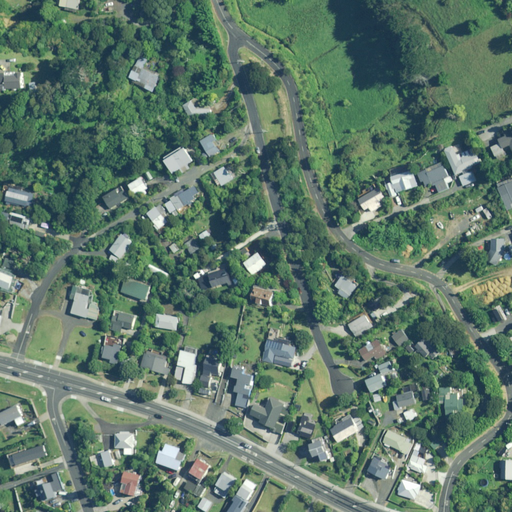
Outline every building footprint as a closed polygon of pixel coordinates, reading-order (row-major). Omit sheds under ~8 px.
[(81,0),(56,0),(55,4),(79,9),(81,0)] [(120,0),(118,0),(102,0),(99,17),(116,20),(120,0)] [(147,60),(139,56),(129,77),(136,80),(134,83),(153,92),(160,76),(143,68),(147,60)] [(26,88),(25,72),(0,73),(0,82),(0,89),(26,88)] [(203,107),(199,107),(193,97),(180,105),(187,116),(208,116),(211,104),(203,107)] [(501,143),(503,148),(510,145),(511,149),(511,133),(499,139),(501,143)] [(219,140),(216,134),(203,141),(212,157),(222,151),(216,142),(219,140)] [(503,148),(501,143),(492,147),(496,156),(505,152),(503,148)] [(195,161),(186,145),(165,158),(174,173),(195,161)] [(459,158),(454,146),(446,150),(456,175),(474,168),(473,166),(481,162),(479,155),(477,155),(475,148),(465,152),(466,155),(459,158)] [(231,173),(227,166),(213,174),(220,187),(236,179),(232,172),(231,173)] [(449,176),(444,166),(429,173),(428,169),(420,173),(423,181),(425,180),(428,186),(434,183),(439,193),(450,188),(445,178),(449,176)] [(407,172),(405,167),(391,171),(395,182),(389,184),(393,196),(398,195),(397,192),(419,186),(414,170),(407,172)] [(153,177),(148,171),(145,174),(149,180),(153,177)] [(476,180),(472,171),(460,176),(464,185),(476,180)] [(149,188),(143,177),(130,185),(136,195),(142,192),(144,195),(148,193),(146,189),(149,188)] [(511,177),(497,183),(508,210),(511,208),(511,177)] [(205,194),(199,185),(181,196),(179,193),(172,198),(173,200),(166,204),(172,213),(180,208),(181,209),(205,194)] [(129,198),(123,186),(103,197),(110,209),(129,198)] [(34,194),(8,188),(5,201),(31,207),(34,194)] [(385,198),(380,188),(359,199),(365,209),(369,207),(372,211),(381,206),(379,201),(385,198)] [(170,221),(158,206),(146,216),(150,221),(152,219),(160,230),(170,221)] [(25,218),(13,215),(10,225),(23,228),(25,218)] [(210,239),(206,230),(197,235),(202,244),(210,239)] [(136,241),(126,232),(112,250),(122,258),(136,241)] [(189,236),(180,242),(189,255),(198,249),(189,236)] [(504,253),(504,239),(493,239),(493,251),(488,260),(497,264),(504,253)] [(178,249),(174,243),(168,247),(172,253),(178,249)] [(267,264),(259,253),(244,263),(252,274),(267,264)] [(19,262),(8,257),(0,275),(0,285),(3,287),(2,289),(9,293),(16,277),(13,275),(19,262)] [(339,272),(330,259),(324,264),(333,276),(339,272)] [(167,273),(148,264),(145,269),(164,278),(167,273)] [(233,281),(229,268),(220,271),(219,269),(209,272),(214,287),(233,281)] [(357,286),(343,275),(335,285),(340,289),(338,293),(347,300),(357,286)] [(151,286),(125,277),(121,292),(146,300),(151,286)] [(92,289),(71,283),(68,292),(73,294),(72,299),(77,300),(73,313),(99,320),(103,305),(93,302),(95,297),(91,296),(92,289)] [(277,290),(255,286),(253,296),(260,297),(259,303),(274,306),(277,290)] [(136,317),(116,311),(110,329),(121,332),(123,326),(132,329),(136,317)] [(179,317),(158,314),(156,327),(177,330),(179,317)] [(373,326),(366,314),(349,325),(356,336),(373,326)] [(496,336),(492,327),(480,334),(484,342),(496,336)] [(411,339),(403,329),(394,337),(401,346),(411,339)] [(441,351),(425,338),(417,347),(428,356),(429,354),(435,359),(441,351)] [(389,354),(380,339),(361,350),(367,361),(376,356),(378,360),(389,354)] [(298,348),(269,340),(264,360),(273,363),(276,354),(295,359),(298,348)] [(116,344),(115,346),(107,344),(106,347),(103,346),(102,353),(104,353),(104,358),(112,359),(111,363),(120,365),(124,345),(116,344)] [(227,353),(211,349),(204,374),(212,377),(213,373),(221,375),(227,353)] [(169,357),(146,350),(141,366),(171,375),(175,364),(168,362),(169,357)] [(198,354),(184,350),(180,366),(179,366),(174,381),(193,386),(199,365),(196,364),(198,354)] [(396,369),(392,361),(380,366),(384,374),(369,381),(374,392),(390,385),(385,374),(396,369)] [(247,412),(257,371),(235,366),(233,377),(239,379),(236,391),(241,393),(236,409),(247,412)] [(454,393),(453,387),(441,388),(441,403),(447,403),(448,417),(466,416),(465,399),(462,399),(462,393),(454,393)] [(418,403),(415,391),(398,395),(399,401),(394,402),(397,411),(403,410),(402,407),(418,403)] [(383,400),(381,393),(375,395),(377,402),(383,400)] [(288,404),(273,398),(269,408),(257,403),(253,414),(259,417),(257,420),(276,428),(275,430),(282,433),(293,409),(287,406),(288,404)] [(492,399),(485,398),(483,408),(491,410),(492,399)] [(28,422),(20,405),(0,414),(0,427),(17,419),(20,425),(28,422)] [(420,417),(417,410),(409,413),(411,420),(420,417)] [(317,423),(309,421),(311,415),(304,413),(300,427),(304,428),(302,435),(313,438),(317,423)] [(366,427),(359,414),(354,416),(332,429),(340,442),(366,427)] [(293,432),(296,423),(290,421),(288,430),(293,432)] [(15,431),(8,427),(6,431),(13,436),(15,431)] [(407,454),(407,453),(412,443),(409,442),(411,439),(390,430),(383,443),(390,446),(391,445),(401,450),(401,451),(407,454)] [(131,432),(122,432),(122,433),(118,433),(117,448),(127,448),(127,454),(134,454),(135,448),(138,448),(138,440),(136,440),(136,434),(131,434),(131,432)] [(443,442),(436,433),(427,440),(434,449),(443,442)] [(331,459),(324,440),(311,445),(316,457),(322,455),(324,461),(331,459)] [(49,455),(45,445),(25,452),(24,449),(9,455),(14,467),(49,455)] [(189,453),(167,445),(165,451),(162,450),(158,462),(181,470),(185,459),(186,459),(189,453)] [(116,465),(112,450),(104,453),(109,468),(116,465)] [(393,466),(376,457),(368,473),(377,478),(378,475),(387,479),(393,466)] [(212,465),(200,459),(197,465),(195,463),(190,471),(205,479),(212,465)] [(511,460),(499,460),(498,468),(500,468),(499,478),(511,479),(511,460)] [(142,475),(126,471),(123,483),(124,484),(122,492),(137,496),(142,475)] [(238,479),(225,471),(217,484),(229,492),(238,479)] [(65,489),(58,473),(53,475),(56,481),(37,489),(43,502),(58,496),(57,492),(65,489)] [(240,511),(257,485),(247,479),(230,507),(238,511),(240,511)] [(403,479),(401,484),(400,483),(398,490),(399,491),(398,494),(416,499),(417,494),(419,495),(422,485),(403,479)] [(205,489),(191,480),(186,488),(200,497),(205,489)] [(34,487),(31,482),(24,486),(27,491),(34,487)] [(213,503),(203,497),(198,506),(207,511),(213,503)]
